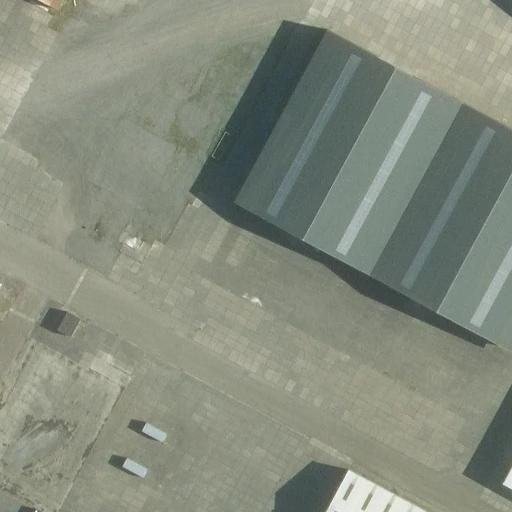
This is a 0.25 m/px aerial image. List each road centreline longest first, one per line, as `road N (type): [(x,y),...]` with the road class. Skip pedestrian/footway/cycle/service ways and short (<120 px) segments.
road 1 (unknown): [(322,0),(155,329)]
road 2 (unknown): [(0,80),(118,68),(210,23),(287,0)]
road 3 (unknown): [(375,0),(466,29),(511,55)]
